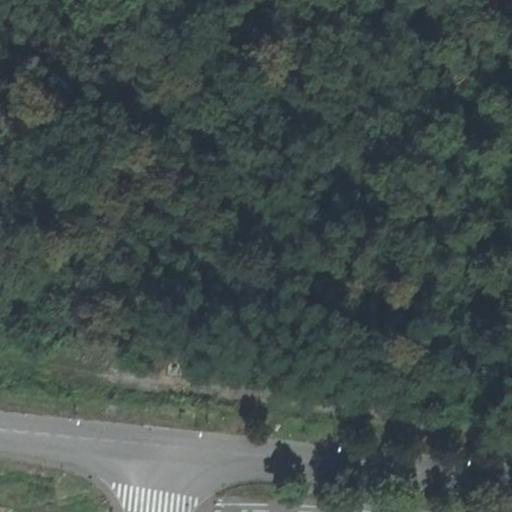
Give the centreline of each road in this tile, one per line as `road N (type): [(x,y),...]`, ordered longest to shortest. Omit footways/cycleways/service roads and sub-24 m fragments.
road 1 (track): [(511,425),(0,364)]
road 2 (unclassified): [(511,483),(169,448)]
road 3 (unclassified): [(169,448),(0,430)]
